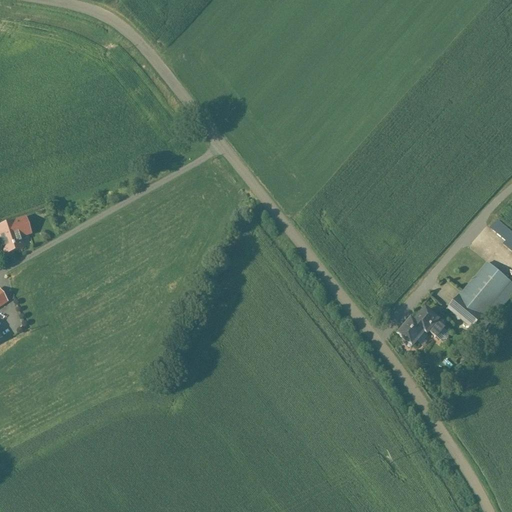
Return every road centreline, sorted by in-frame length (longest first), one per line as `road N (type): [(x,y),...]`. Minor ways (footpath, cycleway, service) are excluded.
road 1 (unclassified): [(52,0),(114,20),(143,47),(375,340)]
road 2 (unclassified): [(375,340),(488,511)]
road 3 (unclassified): [(375,340),(511,191)]
